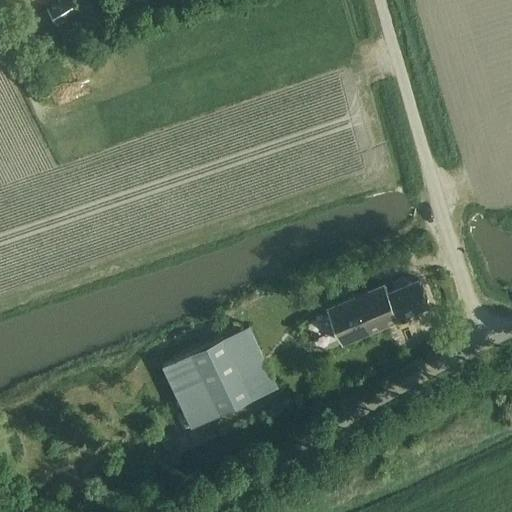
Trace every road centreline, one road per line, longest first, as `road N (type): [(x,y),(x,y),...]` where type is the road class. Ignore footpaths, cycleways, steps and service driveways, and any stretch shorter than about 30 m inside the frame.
road 1 (unclassified): [(484,339),(466,307),(377,0)]
road 2 (unclassified): [(181,511),(484,339)]
